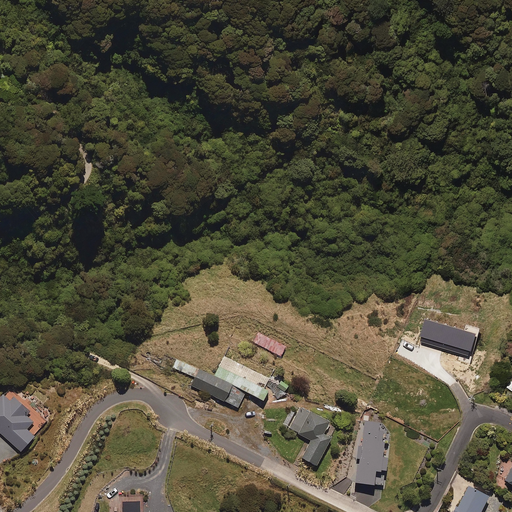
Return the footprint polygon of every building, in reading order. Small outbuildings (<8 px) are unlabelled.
[(214,374),(245,389),(261,396),(265,389),(280,396),(287,382),(271,374),(274,368),(228,346),(214,374)] [(245,389),(214,374),(176,356),(171,365),(193,376),(190,383),(237,406),(245,389)] [(0,435),(1,434),(22,454),(36,440),(28,432),(34,425),(27,418),(30,414),(15,400),(11,404),(4,397),(0,401),(0,435)] [(325,433),(331,420),(295,402),(283,425),(310,439),(301,457),(315,464),(330,435),(325,433)] [(378,420),(364,418),(355,481),(372,483),(375,468),(385,469),(387,455),(381,454),(383,442),(387,443),(389,432),(383,424),(377,423),(378,420)] [(478,511),(487,493),(467,484),(453,511),(478,511)] [(139,511),(139,499),(121,500),(121,511),(111,511),(139,511)]
